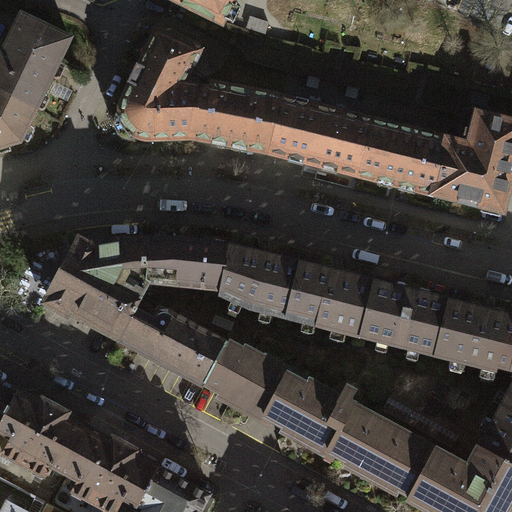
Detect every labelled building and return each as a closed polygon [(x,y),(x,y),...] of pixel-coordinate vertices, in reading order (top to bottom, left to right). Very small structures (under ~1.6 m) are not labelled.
[(233,0),(169,0),(169,1),(220,26),(233,0)] [(0,60),(0,92),(37,110),(71,40),(22,16),(0,60)] [(147,139),(192,139),(198,88),(182,84),(199,50),(156,32),(140,67),(136,66),(127,83),(130,85),(122,103),(120,112),(122,122),(128,130),(137,137),(147,139)] [(209,89),(198,88),(192,139),(269,150),(284,97),(210,83),(209,89)] [(10,146),(21,143),(37,110),(0,92),(0,155),(12,152),(10,146)] [(372,120),(284,97),(269,150),(359,174),(372,120)] [(463,142),(447,139),(434,192),(503,209),(511,172),(511,121),(478,113),(474,129),(466,127),(463,142)] [(447,139),(372,120),(359,174),(434,192),(447,139)] [(148,282),(147,238),(102,239),(73,243),(41,302),(68,316),(71,311),(117,339),(142,294),(148,282)] [(221,290),(229,246),(181,239),(147,238),(148,282),(221,290)] [(288,318),(302,263),(229,246),(221,290),(222,295),(252,309),(288,318)] [(362,336),(376,280),(302,263),(288,318),(362,336)] [(435,355),(449,299),(376,280),(362,336),(435,355)] [(142,294),(117,339),(203,387),(228,341),(142,294)] [(511,314),(449,299),(435,355),(497,370),(498,366),(510,369),(511,362),(511,314)] [(228,341),(203,387),(434,511),(511,511),(511,463),(480,446),(467,470),(349,406),(357,390),(347,385),(338,401),(228,341)] [(0,380),(0,420),(17,390),(0,380)] [(511,386),(480,446),(511,463),(511,386)] [(52,467),(66,471),(89,429),(17,390),(0,420),(0,428),(13,436),(4,452),(48,476),(52,467)] [(159,467),(89,429),(66,471),(79,478),(74,488),(116,511),(124,497),(139,504),(159,467)] [(200,511),(209,495),(159,467),(139,504),(142,506),(138,511),(200,511)] [(30,511),(8,500),(1,511),(30,511)]
